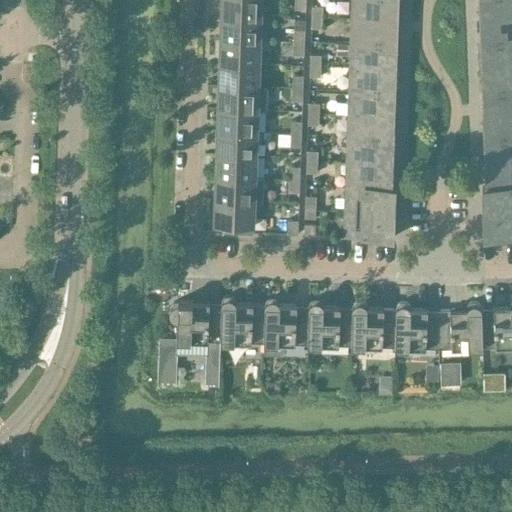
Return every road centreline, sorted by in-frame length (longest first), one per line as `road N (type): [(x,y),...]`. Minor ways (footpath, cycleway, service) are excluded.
road 1 (residential): [(440,269),(188,265),(197,0)]
road 2 (tertiary): [(75,35),(69,268)]
road 3 (residential): [(11,253),(23,242),(29,103),(12,85),(14,33)]
road 4 (tertiary): [(0,434),(56,364),(73,293),(69,268)]
road 5 (residential): [(428,0),(423,38),(456,110),(439,172)]
road 6 (tertiary): [(69,268),(35,344),(0,394)]
